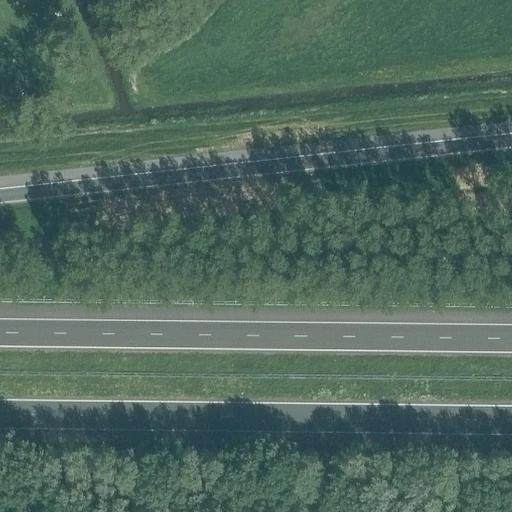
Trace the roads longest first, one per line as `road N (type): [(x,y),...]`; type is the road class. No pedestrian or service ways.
road 1 (motorway): [(511,142),(0,196)]
road 2 (motorway): [(0,415),(511,421)]
road 3 (motorway): [(511,338),(0,332)]
